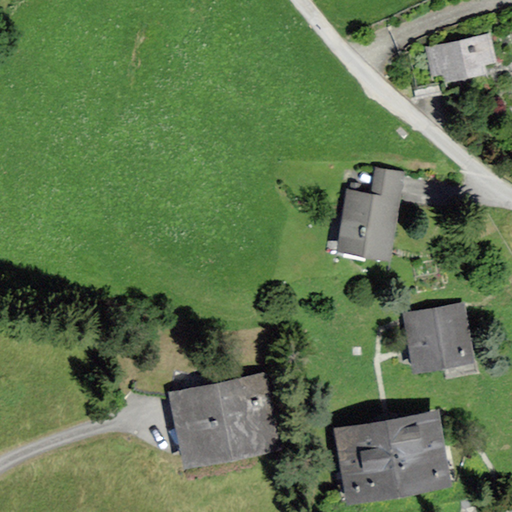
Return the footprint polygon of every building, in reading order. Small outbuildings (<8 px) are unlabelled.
[(487,36),(428,49),(434,74),(447,72),(448,81),(485,73),(482,63),(493,61),(487,36)] [(373,198),(349,194),(341,248),(388,256),(401,178),(377,174),(373,198)] [(462,305),(407,315),(418,370),(472,360),(462,305)] [(264,379),(174,396),(187,464),(276,447),(264,379)] [(435,417),(339,433),(350,501),(446,485),(435,417)]
